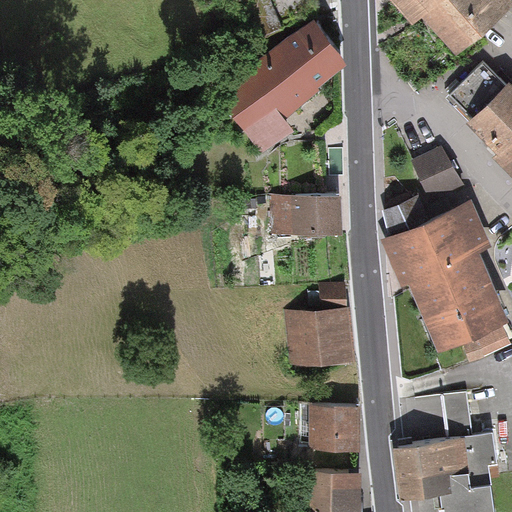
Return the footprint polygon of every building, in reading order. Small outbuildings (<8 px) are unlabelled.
[(229,0),(252,40),(282,24),(271,0),(229,0)] [(511,0),(391,0),(413,24),(423,15),(426,19),(457,52),(511,5),(511,0)] [(310,21),(215,95),(265,154),(290,132),(282,122),(318,92),(314,88),(345,62),(310,21)] [(504,81),(484,61),(447,98),(501,151),(495,158),(511,175),(511,79),(508,76),(504,81)] [(445,142),(414,155),(431,195),(462,182),(445,142)] [(438,342),(511,309),(484,244),(494,240),(472,189),(428,208),(419,188),(384,205),(384,217),(389,229),(381,233),(403,280),(409,277),(438,342)] [(342,233),(341,194),(271,195),(271,213),(271,234),(342,233)] [(347,308),(345,283),(320,283),(322,310),(347,308)] [(322,310),(286,313),(291,367),(358,361),(351,307),(347,308),(322,310)] [(477,336),(463,340),(470,360),(485,354),(484,351),(510,339),(502,320),(483,328),(485,331),(476,334),(477,336)] [(467,390),(417,397),(422,434),(394,438),(402,491),(441,486),(444,511),(497,511),(490,457),(500,456),(495,426),(472,429),(467,390)] [(361,405),(302,403),(300,450),(360,452),(361,405)] [(361,511),(361,473),(304,471),(302,511),(361,511)]
